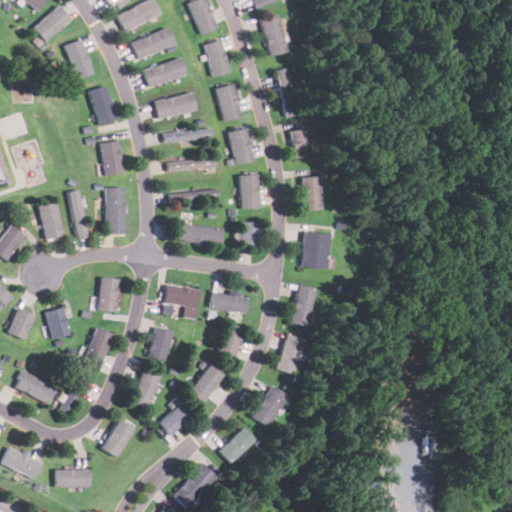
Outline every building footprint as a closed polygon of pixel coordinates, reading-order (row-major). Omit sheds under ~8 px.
[(21,0),(34,9),(41,0),(21,0)] [(105,0),(111,9),(124,0),(105,0)] [(144,0),(114,15),(122,30),(156,13),(149,0),(144,0)] [(190,0),(185,2),(198,33),(214,27),(203,0),(190,0)] [(250,0),(255,9),(273,0),(250,0)] [(67,19),(56,6),(29,29),(41,42),(67,19)] [(283,51),(276,14),(259,17),(266,55),(283,51)] [(171,44),(164,27),(128,41),(134,59),(171,44)] [(90,72),(78,39),(62,45),(74,78),(90,72)] [(202,43),(210,76),(227,72),(220,39),(202,43)] [(144,85),(182,75),(178,58),(139,68),(144,85)] [(274,69),(282,116),(292,114),(284,67),(274,69)] [(83,88),(96,121),(113,115),(100,82),(83,88)] [(213,87),(222,120),(239,115),(230,83),(213,87)] [(189,91),(150,100),(153,117),(193,108),(189,91)] [(310,154),(305,126),(288,129),(293,158),(310,154)] [(233,163),(251,159),(244,127),(226,130),(233,163)] [(160,130),(161,140),(209,138),(208,128),(160,130)] [(102,174),(119,172),(116,140),(99,141),(102,174)] [(213,165),(211,156),(165,161),(166,171),(213,165)] [(238,207),(256,207),(255,173),(237,174),(238,207)] [(318,175),(300,176),(300,209),(319,209),(318,175)] [(121,233),(121,187),(103,187),(103,233),(121,233)] [(215,197),(214,188),(167,191),(167,200),(215,197)] [(65,192),(75,238),(85,236),(75,190),(65,192)] [(44,239),(61,235),(53,201),(36,205),(44,239)] [(256,246),(256,221),(238,221),(238,246),(256,246)] [(219,226),(171,222),(169,239),(218,243),(219,226)] [(9,223),(0,234),(0,256),(5,260),(22,234),(9,223)] [(327,233),(301,231),(298,266),(324,268),(327,233)] [(117,279),(99,276),(93,308),(111,312),(117,279)] [(313,288),(296,283),(287,321),(303,325),(313,288)] [(195,307),(197,288),(163,284),(161,303),(195,307)] [(0,305),(9,296),(0,287),(0,305)] [(206,306),(242,312),(245,296),(209,290),(206,306)] [(5,332),(22,339),(32,315),(15,307),(5,332)] [(49,338),(67,334),(60,307),(43,310),(49,338)] [(232,357),(240,326),(224,322),(216,353),(232,357)] [(170,330),(153,325),(144,356),(161,360),(170,330)] [(110,333),(93,327),(82,358),(99,364),(110,333)] [(289,373),(300,338),(283,333),(272,368),(289,373)] [(186,391),(200,402),(220,375),(206,364),(186,391)] [(143,409),(158,373),(142,366),(127,402),(143,409)] [(44,403),(53,387),(20,370),(11,386),(44,403)] [(249,416),(265,425),(283,394),(267,385),(249,416)] [(64,413),(74,398),(62,389),(51,404),(64,413)] [(168,435),(191,414),(178,401),(156,422),(168,435)] [(131,427),(116,418),(99,447),(114,456),(131,427)] [(229,462),(252,439),(240,426),(216,450),(229,462)] [(39,461),(6,446),(0,458),(0,463),(31,478),(39,461)] [(170,493),(184,506),(214,476),(200,463),(170,493)] [(53,485),(86,485),(86,469),(53,469),(53,485)]
